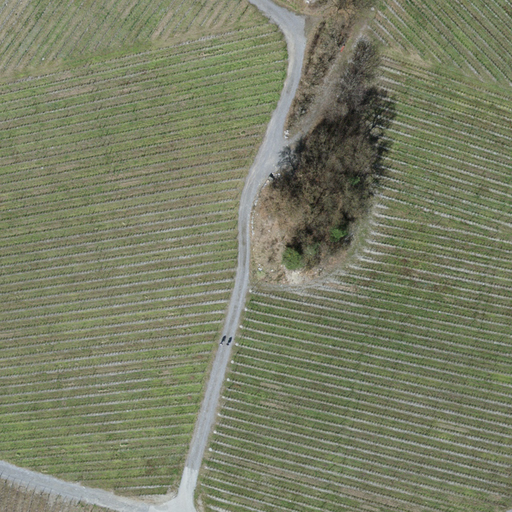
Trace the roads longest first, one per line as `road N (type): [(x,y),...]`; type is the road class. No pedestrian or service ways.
road 1 (track): [(177,511),(239,288),(244,209),(295,65),(287,22),(256,0)]
road 2 (track): [(0,467),(149,511)]
